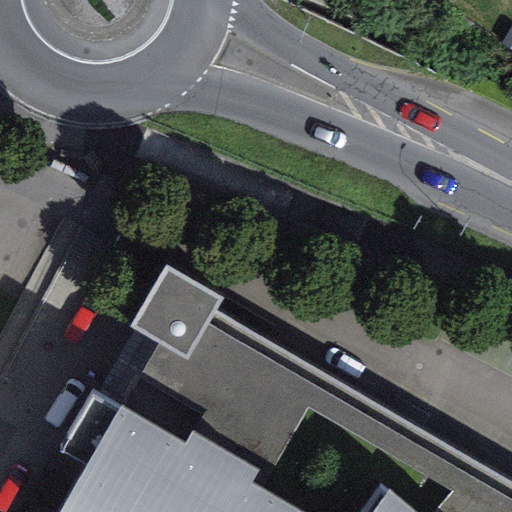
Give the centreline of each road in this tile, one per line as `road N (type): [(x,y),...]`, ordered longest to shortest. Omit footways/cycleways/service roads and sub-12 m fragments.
road 1 (secondary): [(511,167),(194,34)]
road 2 (secondary): [(0,36),(36,78),(107,95),(173,64),(194,34)]
